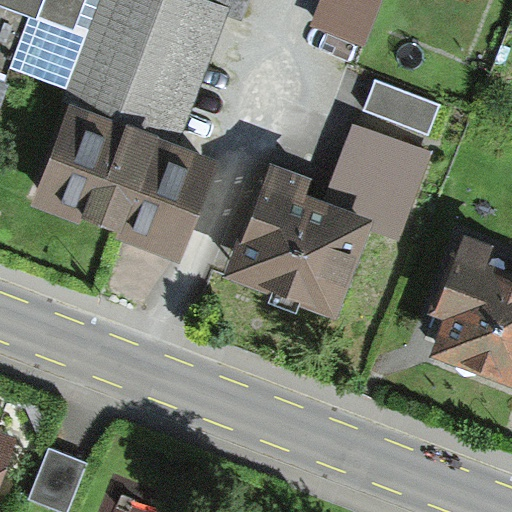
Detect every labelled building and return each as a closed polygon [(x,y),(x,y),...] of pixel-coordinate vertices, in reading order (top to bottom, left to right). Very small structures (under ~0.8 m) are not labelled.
[(0,0),(75,27),(84,0),(0,0)] [(104,0),(30,190),(129,228),(217,4),(232,10),(235,0),(104,0)] [(375,38),(386,0),(327,0),(321,22),(375,38)] [(0,1),(0,87),(1,85),(0,84),(0,43),(14,48),(28,12),(0,1)] [(240,272),(333,307),(364,224),(391,234),(421,153),(355,129),(338,175),(284,155),(240,272)] [(511,378),(511,270),(469,255),(434,350),(511,378)] [(28,496),(59,509),(79,464),(47,450),(28,496)]
